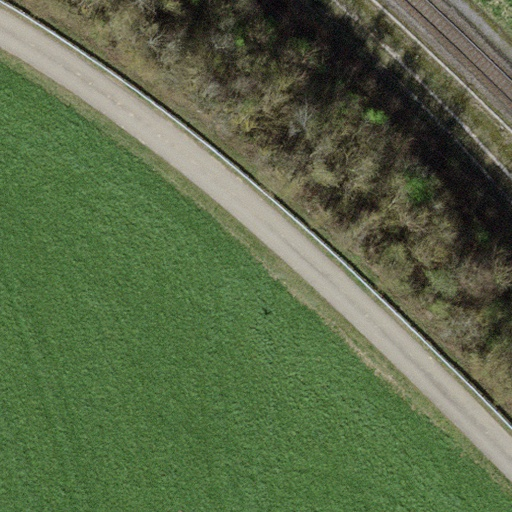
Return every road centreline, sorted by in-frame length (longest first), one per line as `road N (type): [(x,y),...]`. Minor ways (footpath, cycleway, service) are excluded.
road 1 (unclassified): [(511,460),(231,190),(0,28)]
road 2 (track): [(511,194),(413,88),(300,0)]
